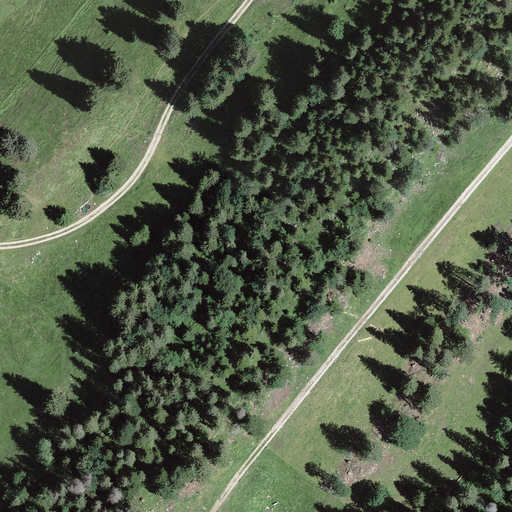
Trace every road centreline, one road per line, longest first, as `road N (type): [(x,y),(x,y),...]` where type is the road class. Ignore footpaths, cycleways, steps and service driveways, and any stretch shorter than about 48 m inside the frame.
road 1 (track): [(211,511),(511,144)]
road 2 (track): [(250,0),(186,82),(117,196),(72,227),(0,246)]
